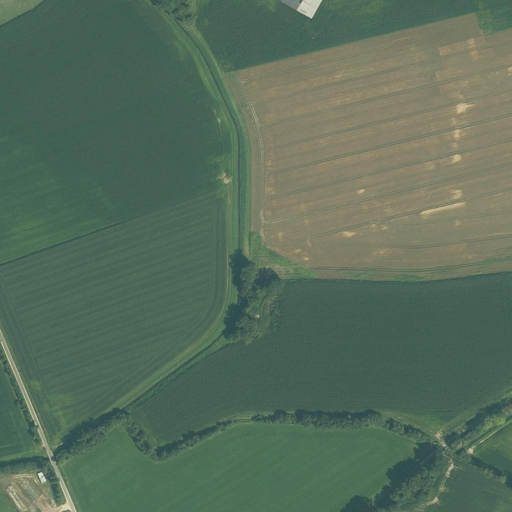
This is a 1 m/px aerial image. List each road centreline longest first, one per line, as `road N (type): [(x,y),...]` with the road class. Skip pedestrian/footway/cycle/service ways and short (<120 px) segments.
road 1 (unclassified): [(74,511),(0,335)]
road 2 (unclassified): [(511,402),(362,511)]
